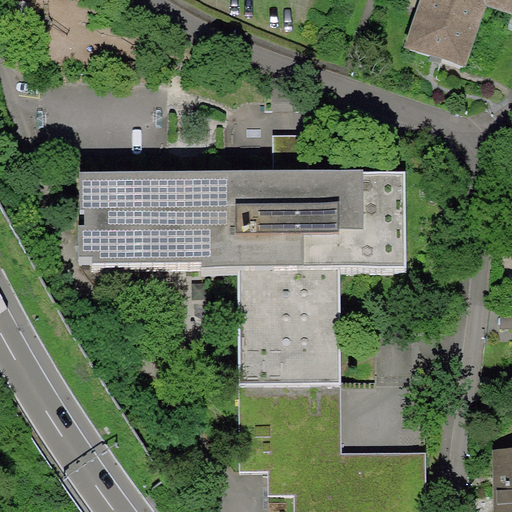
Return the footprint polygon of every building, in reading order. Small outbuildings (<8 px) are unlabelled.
[(429,57),(463,69),(477,26),(446,15),(450,4),(439,0),(426,0),(409,51),(429,57)] [(511,0),(439,0),(450,4),(446,15),(477,26),(485,2),(507,9),(505,14),(507,15),(511,0)] [(85,234),(78,234),(79,265),(92,265),(92,271),(201,270),(201,276),(238,276),(239,474),(268,474),(268,498),(294,498),(293,511),(425,511),(425,455),(341,455),(340,275),(406,275),(405,178),(281,180),(80,182),(80,219),(85,219),(85,234)] [(511,309),(500,309),(500,329),(511,329),(511,309)] [(511,453),(496,454),(496,480),(496,490),(511,489),(511,453)] [(511,511),(511,489),(496,490),(496,511),(511,511)]
